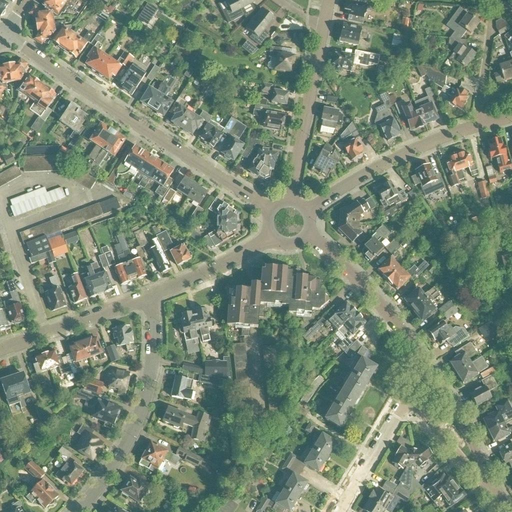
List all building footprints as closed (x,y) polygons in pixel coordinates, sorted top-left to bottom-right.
[(42,6),(45,8),(55,15),(56,19),(59,18),(62,14),(63,15),(68,8),(56,0),(46,0),(42,6)] [(56,0),(68,8),(71,11),(74,7),(69,4),(70,3),(68,1),(68,0),(56,0)] [(244,16),(241,10),(253,3),(251,0),(228,0),(225,2),(229,9),(225,11),(224,12),(230,23),(244,16)] [(347,0),(345,11),(346,12),(345,15),(363,19),(366,8),(373,10),(374,4),(367,2),(367,4),(350,0),(347,0)] [(148,5),(138,20),(147,26),(157,11),(148,5)] [(35,19),(36,27),(53,24),(52,19),(56,19),(55,15),(45,8),(43,11),(40,11),(40,12),(34,7),(29,15),(34,19),(35,20),(35,19)] [(264,30),(273,19),(271,18),(272,16),(268,13),(267,15),(262,11),(246,30),(253,35),(250,38),(249,39),(259,47),(269,35),(264,30)] [(455,32),(450,39),(460,41),(466,32),(470,35),(479,23),(468,15),(466,17),(458,11),(453,17),(454,19),(448,27),(455,32)] [(108,18),(100,13),(99,14),(103,17),(100,20),(104,23),(108,18)] [(48,40),(52,42),(57,36),(58,37),(59,35),(58,34),(57,28),(54,29),(53,24),(36,27),(38,35),(37,35),(37,36),(34,40),(41,46),(45,41),(45,40),(47,40),(48,40)] [(496,30),(499,36),(509,30),(506,24),(496,30)] [(338,44),(339,44),(340,45),(341,45),(342,44),(357,48),(359,38),(367,40),(368,36),(366,36),(367,31),(343,26),(341,34),(339,35),(337,41),(337,42),(338,43),(338,44)] [(58,48),(63,51),(74,36),(65,29),(64,27),(57,28),(58,34),(59,35),(58,37),(57,36),(52,42),(51,42),(59,47),(58,48)] [(74,36),(63,51),(68,55),(69,54),(76,59),(78,56),(79,57),(93,36),(89,33),(88,33),(82,42),(74,36)] [(96,73),(97,74),(107,59),(98,53),(102,48),(100,46),(104,40),(97,35),(90,45),(94,48),(87,59),(89,61),(85,66),(91,70),(92,72),(94,73),(96,73)] [(391,46),(402,49),(404,38),(393,35),(391,46)] [(280,47),(284,42),(279,38),(275,43),(280,47)] [(246,40),(241,47),(251,56),(257,48),(246,40)] [(474,56),(466,49),(467,42),(449,40),(448,45),(455,51),(448,60),(460,69),(461,66),(462,67),(465,68),(474,56)] [(274,71),(284,73),(284,72),(292,73),(292,70),(293,69),(293,68),(294,68),(294,67),(294,66),(294,65),(294,63),(294,62),(294,61),(295,58),(280,55),(281,50),(270,48),(269,58),(272,59),(271,63),(270,62),(268,64),(267,68),(268,70),(274,71)] [(333,68),(333,69),(334,72),(338,73),(340,71),(341,69),(350,71),(352,64),(366,67),(376,66),(378,57),(355,52),(354,58),(335,54),(332,67),(333,68)] [(107,59),(97,74),(98,75),(99,77),(101,78),(103,78),(108,82),(112,77),(114,78),(122,66),(127,69),(134,59),(124,53),(120,60),(119,60),(116,65),(107,59)] [(16,83),(16,86),(22,86),(27,78),(24,76),(24,74),(25,74),(24,73),(24,71),(24,70),(27,65),(20,60),(17,65),(16,65),(16,66),(8,67),(11,84),(16,83)] [(511,78),(511,62),(508,64),(506,60),(500,62),(501,66),(498,67),(501,74),(493,76),(496,84),(503,81),(505,81),(505,82),(511,80),(510,79),(511,78)] [(119,84),(121,86),(120,87),(122,88),(121,90),(131,97),(141,82),(140,82),(145,75),(132,66),(133,65),(133,64),(127,73),(119,84)] [(6,85),(11,84),(8,67),(1,68),(0,67),(0,85),(3,88),(6,87),(6,85)] [(146,79),(151,82),(159,70),(154,67),(146,79)] [(421,79),(426,76),(422,68),(415,67),(421,79)] [(426,76),(429,81),(432,84),(442,90),(441,92),(450,98),(447,103),(448,104),(448,105),(448,106),(452,109),(454,108),(460,112),(465,104),(465,103),(468,98),(466,97),(468,93),(460,88),(458,92),(455,90),(454,93),(444,87),(447,71),(422,68),(426,76)] [(25,104),(29,99),(39,85),(28,77),(27,78),(22,86),(16,86),(17,90),(15,92),(17,94),(17,95),(17,99),(16,101),(19,103),(21,101),(25,104)] [(149,89),(140,103),(142,104),(142,106),(145,108),(147,107),(152,111),(170,82),(172,79),(169,77),(166,78),(161,86),(157,83),(153,84),(150,90),(149,89)] [(170,82),(152,111),(156,114),(157,115),(160,117),(162,117),(163,118),(172,104),(165,99),(177,80),(173,78),(172,79),(170,82)] [(200,87),(206,91),(212,81),(205,78),(200,87)] [(212,82),(205,94),(208,96),(212,91),(213,92),(217,86),(212,82)] [(29,99),(35,104),(30,111),(35,115),(39,109),(43,112),(38,119),(44,123),(51,113),(47,109),(52,101),(55,96),(45,89),(46,89),(41,85),(40,86),(39,85),(29,99)] [(261,93),(273,95),(271,104),(286,107),(288,94),(271,91),(272,86),(262,85),(261,93)] [(414,104),(417,111),(420,118),(422,118),(425,125),(437,121),(434,114),(436,114),(433,105),(437,103),(431,88),(425,91),(428,98),(414,104)] [(379,127),(383,135),(384,135),(387,142),(395,138),(400,135),(392,120),(392,121),(389,113),(388,114),(386,111),(392,108),(385,94),(379,96),(384,106),(375,110),(377,115),(374,125),(380,127),(379,127)] [(179,128),(181,129),(191,114),(183,109),(186,104),(182,101),(181,100),(179,99),(178,98),(173,107),(177,109),(173,116),(175,117),(171,123),(174,125),(173,126),(179,129),(179,128)] [(417,111),(412,113),(409,106),(405,107),(403,102),(395,105),(399,116),(404,114),(411,131),(425,125),(422,118),(420,118),(417,111)] [(263,127),(271,128),(270,130),(280,131),(281,128),(282,128),(284,117),(265,113),(266,107),(255,105),(253,117),(262,118),(263,115),(265,116),(263,127)] [(70,139),(73,140),(66,151),(70,153),(79,139),(77,138),(83,129),(80,127),(86,118),(78,113),(79,112),(78,111),(78,109),(74,106),(71,107),(71,106),(60,123),(74,133),(70,139)] [(338,115),(338,112),(324,110),(320,134),(334,136),(336,127),(341,128),(343,116),(338,115)] [(191,114),(181,129),(183,131),(183,132),(188,135),(189,134),(191,136),(195,130),(197,131),(202,125),(205,127),(211,119),(202,114),(199,119),(191,114)] [(7,124),(13,129),(17,123),(11,118),(7,124)] [(223,133),(227,136),(236,122),(231,119),(225,129),(217,124),(213,131),(206,127),(198,140),(205,144),(204,145),(212,150),(216,143),(217,143),(223,133)] [(236,122),(227,136),(231,139),(221,154),(224,156),(225,157),(229,160),(230,160),(233,162),(243,147),(237,143),(246,128),(236,122)] [(343,147),(351,162),(353,161),(354,161),(356,161),(357,159),(358,158),(359,157),(358,155),(359,155),(358,155),(362,152),(355,140),(360,137),(351,123),(346,129),(351,136),(345,139),(348,144),(343,147)] [(87,160),(93,164),(112,134),(101,126),(95,134),(88,130),(83,138),(96,147),(87,160)] [(14,140),(23,146),(27,141),(18,134),(14,140)] [(112,134),(93,164),(87,173),(92,177),(107,154),(114,158),(125,142),(112,134)] [(248,139),(247,147),(253,149),(255,145),(260,146),(261,141),(248,139)] [(487,143),(489,151),(488,151),(488,153),(487,154),(488,157),(489,158),(490,160),(496,159),(500,174),(511,171),(509,163),(507,163),(505,156),(506,156),(504,147),(502,147),(500,140),(487,143)] [(311,171),(319,176),(320,175),(327,179),(330,173),(331,174),(336,165),(337,165),(340,160),(334,151),(325,146),(317,160),(311,171)] [(253,149),(247,147),(246,149),(241,157),(246,160),(253,149)] [(70,153),(66,151),(62,148),(57,155),(65,161),(70,153)] [(137,173),(148,156),(135,148),(133,152),(128,149),(106,182),(107,183),(116,189),(118,189),(118,188),(116,188),(115,187),(114,186),(114,184),(116,175),(119,176),(121,176),(124,175),(126,174),(128,173),(130,172),(132,169),(137,173)] [(258,152),(257,157),(259,157),(262,161),(261,168),(266,172),(267,171),(271,171),(272,172),(274,164),(275,164),(275,162),(277,161),(277,158),(276,157),(277,155),(268,153),(268,151),(262,150),(262,152),(258,152)] [(456,155),(455,156),(461,171),(468,169),(471,177),(478,175),(475,165),(472,166),(468,155),(464,156),(464,155),(464,154),(463,154),(463,153),(462,153),(461,152),(460,152),(459,152),(458,153),(457,154),(456,154),(456,155)] [(2,157),(6,166),(15,162),(11,153),(2,157)] [(455,156),(454,155),(452,155),(451,155),(450,156),(449,157),(449,158),(448,159),(449,160),(449,161),(449,162),(445,163),(448,170),(445,171),(452,188),(459,185),(458,182),(464,179),(461,171),(455,156)] [(150,180),(160,164),(154,160),(154,159),(154,158),(153,157),(152,157),(151,156),(149,156),(148,156),(137,173),(147,179),(145,181),(143,180),(138,186),(144,190),(150,180)] [(259,157),(257,157),(257,158),(255,161),(253,159),(250,164),(249,163),(245,170),(248,172),(250,173),(250,174),(254,177),(255,176),(257,178),(258,176),(264,181),(269,179),(271,171),(267,171),(266,172),(261,168),(262,161),(259,157)] [(59,172),(64,175),(71,166),(65,162),(59,172)] [(160,164),(150,180),(159,187),(155,194),(159,197),(155,203),(158,205),(173,182),(168,179),(172,172),(160,164)] [(64,175),(69,179),(76,169),(71,166),(64,175)] [(417,176),(411,178),(414,187),(421,184),(422,187),(420,188),(425,197),(444,189),(439,175),(434,177),(429,166),(423,169),(419,169),(416,172),(415,172),(417,176)] [(16,167),(11,169),(16,179),(21,176),(16,167)] [(11,169),(6,172),(11,182),(16,179),(11,169)] [(69,179),(74,182),(81,172),(76,169),(69,179)] [(6,172),(1,175),(6,185),(11,182),(6,172)] [(74,182),(79,185),(86,175),(81,172),(74,182)] [(79,185),(84,188),(91,178),(86,175),(79,185)] [(91,178),(84,188),(89,191),(96,181),(91,178)] [(177,191),(188,199),(196,187),(195,186),(195,184),(191,181),(190,183),(184,179),(177,191)] [(383,190),(383,191),(377,194),(384,205),(387,203),(389,207),(394,204),(395,206),(401,203),(401,204),(407,200),(403,191),(397,194),(394,189),(394,190),(390,183),(388,184),(388,183),(383,186),(384,187),(382,188),(383,190)] [(478,185),(482,200),(489,198),(485,183),(478,185)] [(196,187),(188,199),(199,206),(207,194),(206,193),(206,191),(202,188),(201,190),(196,187)] [(56,190),(60,201),(65,199),(61,188),(56,190)] [(44,189),(33,193),(35,198),(36,198),(41,196),(46,194),(44,189)] [(56,190),(51,192),(55,203),(60,201),(56,190)] [(163,201),(169,204),(175,194),(170,190),(163,201)] [(51,192),(46,194),(50,204),(55,203),(51,192)] [(33,193),(21,197),(23,203),(25,202),(30,200),(35,198),(33,193)] [(414,194),(413,193),(408,196),(412,202),(417,198),(414,194)] [(50,204),(46,194),(41,196),(45,206),(50,204)] [(41,196),(36,198),(39,208),(45,206),(41,196)] [(15,206),(20,204),(23,203),(21,197),(10,202),(12,207),(15,206)] [(36,198),(35,198),(30,200),(34,210),(39,208),(36,198)] [(116,199),(110,201),(114,212),(120,210),(116,199)] [(30,200),(25,202),(29,212),(34,210),(30,200)] [(217,217),(217,224),(235,224),(236,218),(233,216),(235,212),(216,200),(209,211),(217,217)] [(110,201),(104,203),(108,214),(114,212),(110,201)] [(341,215),(340,222),(358,224),(359,216),(369,210),(363,201),(357,205),(356,205),(347,211),(345,208),(339,212),(341,215)] [(25,202),(23,203),(20,204),(24,214),(29,212),(25,202)] [(104,203),(99,205),(103,216),(108,214),(104,203)] [(20,204),(15,206),(19,216),(24,214),(20,204)] [(98,205),(93,207),(97,218),(103,216),(99,205),(98,205)] [(15,206),(12,207),(10,208),(14,218),(19,216),(15,206)] [(93,207),(88,209),(92,220),(97,218),(93,207)] [(191,218),(196,221),(203,211),(197,208),(191,218)] [(88,209),(83,211),(87,222),(92,220),(88,209)] [(83,211),(77,213),(82,224),(87,222),(83,211)] [(77,213),(72,215),(76,226),(82,224),(77,213)] [(72,215),(67,217),(71,228),(76,226),(72,215)] [(67,217),(62,219),(66,230),(71,228),(67,217)] [(62,219),(56,220),(61,232),(66,230),(62,219)] [(56,220),(51,222),(55,234),(61,232),(56,220)] [(51,222),(46,224),(50,236),(55,234),(51,222)] [(358,224),(340,222),(339,230),(337,232),(342,237),(344,235),(352,243),(356,240),(360,244),(365,240),(357,232),(358,224)] [(46,224),(41,226),(45,238),(46,237),(50,236),(46,224)] [(235,224),(217,224),(217,231),(208,236),(204,238),(206,243),(210,240),(214,248),(234,236),(232,232),(235,230),(235,224)] [(444,235),(448,247),(465,233),(461,224),(451,228),(452,232),(444,235)] [(41,226),(35,228),(39,240),(45,238),(41,226)] [(157,226),(152,229),(156,237),(161,234),(157,226)] [(133,234),(140,249),(148,245),(141,231),(139,231),(137,227),(131,231),(133,234)] [(362,253),(362,254),(362,255),(365,258),(365,259),(367,262),(369,262),(370,263),(375,257),(376,258),(383,252),(376,244),(378,242),(382,238),(384,241),(390,235),(382,227),(376,232),(377,233),(371,238),(372,240),(363,248),(364,249),(362,251),(362,252),(362,253)] [(35,228),(30,230),(34,242),(39,240),(35,228)] [(30,230),(25,232),(29,244),(34,242),(30,230)] [(24,246),(26,245),(29,244),(25,232),(20,234),(24,246)] [(189,259),(191,257),(190,254),(187,254),(183,246),(182,247),(180,244),(176,247),(175,246),(173,247),(165,232),(161,234),(156,237),(164,253),(169,250),(177,267),(190,260),(189,259)] [(120,246),(123,255),(124,255),(133,280),(136,279),(137,280),(139,279),(140,280),(143,279),(144,278),(146,277),(142,266),(142,264),(141,262),(140,261),(139,260),(133,262),(128,251),(126,244),(125,240),(123,241),(120,233),(115,235),(116,237),(114,238),(117,246),(120,245),(120,246)] [(68,235),(63,237),(66,247),(72,245),(68,235)] [(29,244),(26,245),(31,259),(29,260),(30,265),(47,259),(49,265),(55,263),(46,237),(45,238),(39,240),(34,242),(29,244)] [(61,237),(48,242),(52,252),(65,247),(61,237)] [(385,247),(392,254),(400,246),(394,239),(385,247)] [(152,243),(155,248),(149,251),(161,275),(163,274),(164,275),(167,273),(168,271),(169,271),(169,269),(171,268),(157,240),(152,243)] [(107,247),(101,250),(103,256),(104,255),(109,253),(107,247)] [(104,255),(109,267),(109,268),(115,265),(111,253),(109,253),(104,255)] [(382,278),(386,282),(400,268),(394,263),(400,257),(396,253),(386,262),(380,267),(381,268),(377,271),(382,276),(382,278)] [(104,255),(103,256),(98,257),(103,270),(109,267),(104,255)] [(124,255),(123,255),(118,257),(121,267),(114,269),(115,270),(115,272),(115,274),(117,275),(121,286),(122,285),(124,286),(126,285),(128,283),(129,283),(129,282),(133,280),(124,255)] [(501,258),(503,268),(509,266),(507,256),(501,258)] [(417,270),(421,274),(428,267),(424,262),(417,270)] [(96,264),(90,266),(101,295),(106,293),(108,293),(110,292),(112,291),(106,273),(100,275),(96,264)] [(426,271),(431,276),(436,269),(431,265),(426,271)] [(101,295),(90,266),(85,268),(87,275),(82,276),(83,281),(89,299),(92,298),(94,298),(95,297),(101,295)] [(400,268),(386,282),(390,286),(392,286),(397,291),(400,288),(401,288),(406,282),(416,273),(412,269),(406,274),(400,268)] [(261,271),(260,285),(258,318),(265,319),(266,306),(288,308),(289,308),(291,278),(292,273),(286,273),(286,270),(267,269),(267,271),(261,271)] [(72,299),(72,300),(73,302),(74,303),(75,304),(86,300),(77,275),(71,277),(75,287),(69,289),(72,299)] [(45,294),(51,313),(66,308),(55,278),(49,280),(53,291),(45,294)] [(316,280),(291,278),(289,308),(288,308),(288,315),(311,317),(311,311),(319,311),(329,302),(324,296),(320,295),(321,283),(315,282),(316,280)] [(260,285),(251,284),(251,291),(236,290),(236,288),(228,287),(226,289),(226,299),(229,300),(227,327),(242,328),(241,337),(249,338),(250,329),(257,329),(258,318),(260,285)] [(11,322),(11,324),(15,326),(15,325),(22,322),(23,323),(25,319),(24,318),(19,305),(20,305),(14,285),(7,287),(12,301),(3,304),(5,310),(7,309),(8,314),(8,316),(9,317),(11,322)] [(409,307),(413,312),(436,293),(433,289),(424,297),(418,290),(404,301),(405,302),(405,304),(408,307),(409,307)] [(436,293),(413,312),(416,316),(416,318),(419,321),(420,321),(421,322),(429,316),(431,316),(434,314),(434,312),(435,311),(430,305),(440,297),(436,293)] [(442,316),(443,315),(454,307),(450,302),(438,311),(442,316)] [(331,326),(337,332),(357,313),(352,308),(351,309),(346,304),(343,307),(342,307),(337,312),(326,323),(322,319),(311,329),(315,334),(323,326),(327,330),(331,326)] [(454,307),(443,315),(446,320),(458,313),(454,307)] [(198,312),(193,313),(197,332),(199,332),(201,338),(202,344),(210,342),(207,330),(211,329),(213,328),(214,326),(213,322),(211,320),(210,321),(208,314),(207,313),(206,313),(205,310),(203,311),(201,310),(199,310),(198,312)] [(197,332),(193,313),(188,314),(187,313),(184,314),(183,315),(181,315),(182,319),(181,319),(180,319),(180,320),(182,327),(180,327),(178,330),(179,334),(182,335),(183,335),(185,343),(188,342),(189,349),(199,347),(197,340),(195,333),(197,332)] [(357,313),(337,332),(345,340),(338,347),(343,353),(352,344),(348,340),(356,333),(357,333),(362,328),(362,327),(365,324),(360,319),(361,318),(357,313)] [(483,337),(495,329),(491,322),(478,330),(483,337)] [(446,342),(449,346),(452,346),(453,348),(469,337),(468,336),(467,336),(463,331),(455,329),(452,331),(449,327),(447,329),(442,323),(427,333),(433,342),(437,339),(441,345),(446,342)] [(116,330),(113,331),(116,347),(125,346),(127,353),(133,352),(131,345),(133,344),(130,330),(129,330),(128,327),(125,328),(123,328),(122,327),(119,328),(118,329),(116,330)] [(84,342),(82,342),(88,359),(99,355),(101,361),(106,359),(104,353),(101,354),(96,340),(91,341),(90,340),(89,340),(88,338),(83,340),(84,342)] [(88,359),(82,342),(81,343),(81,341),(75,343),(76,345),(74,345),(75,347),(70,349),(75,363),(72,364),(75,370),(76,370),(77,374),(81,373),(79,369),(80,369),(78,363),(88,359)] [(344,353),(349,358),(361,346),(357,341),(344,353)] [(456,373),(456,374),(471,365),(467,359),(476,353),(470,344),(454,354),(457,358),(454,360),(449,363),(452,368),(452,369),(455,373),(456,373)] [(106,350),(112,365),(118,363),(112,347),(106,350)] [(357,355),(363,358),(367,351),(362,348),(357,355)] [(48,354),(44,355),(50,371),(58,368),(61,377),(64,375),(65,377),(72,375),(66,358),(61,359),(60,357),(57,358),(55,352),(53,352),(52,351),(49,352),(48,354)] [(50,371),(44,355),(41,356),(39,356),(37,357),(36,358),(34,359),(37,366),(33,367),(36,375),(32,377),(35,386),(44,383),(41,374),(50,371)] [(204,377),(228,382),(231,383),(228,358),(223,358),(223,363),(219,363),(219,362),(211,362),(211,363),(204,363),(204,377)] [(471,365),(456,374),(457,375),(457,376),(458,379),(460,380),(463,385),(468,382),(473,379),(473,378),(478,375),(477,375),(487,368),(481,358),(471,365)] [(361,360),(343,390),(358,399),(366,386),(367,387),(369,383),(368,382),(376,369),(361,360)] [(199,374),(201,368),(184,364),(183,370),(199,374)] [(479,375),(482,381),(498,373),(494,367),(479,375)] [(118,390),(117,394),(125,396),(129,375),(115,371),(113,371),(112,372),(111,372),(110,373),(109,374),(109,375),(108,375),(108,376),(106,379),(105,383),(110,384),(109,388),(118,390)] [(9,375),(0,378),(0,382),(9,407),(19,404),(21,409),(25,407),(23,401),(31,398),(29,394),(23,375),(11,379),(9,375)] [(228,382),(204,377),(200,377),(199,384),(227,390),(228,382)] [(469,396),(472,401),(472,402),(474,405),(475,406),(476,408),(491,399),(488,393),(497,388),(491,377),(481,382),(485,388),(480,390),(473,393),(474,394),(469,396)] [(192,392),(190,392),(193,381),(176,378),(171,398),(182,400),(183,399),(191,401),(192,392)] [(87,391),(100,395),(103,386),(90,381),(87,391)] [(103,427),(111,430),(113,426),(113,427),(120,410),(104,403),(103,404),(99,402),(101,396),(80,390),(72,397),(86,402),(84,406),(95,411),(92,418),(105,423),(103,427)] [(358,399),(343,390),(325,421),(340,429),(348,416),(349,417),(351,413),(350,412),(358,399)] [(487,430),(488,432),(504,424),(511,419),(511,411),(507,401),(494,407),(497,413),(493,415),(493,414),(487,417),(487,418),(482,420),(485,425),(485,427),(486,430),(487,430)] [(42,411),(44,415),(60,408),(59,404),(42,411)] [(303,409),(298,406),(293,413),(304,419),(308,412),(303,409)] [(191,440),(200,442),(202,430),(205,423),(208,424),(211,418),(196,413),(194,419),(168,409),(163,422),(181,429),(183,424),(194,428),(191,440)] [(511,434),(511,427),(507,430),(504,424),(488,432),(488,434),(490,437),(491,438),(493,443),(499,440),(499,441),(504,438),(509,435),(511,434)] [(76,451),(92,461),(102,445),(90,437),(94,432),(83,426),(78,434),(84,438),(76,451)] [(304,465),(318,474),(326,461),(327,461),(329,458),(328,457),(336,444),(322,435),(304,465)] [(511,440),(509,442),(511,446),(498,452),(501,459),(501,460),(502,463),(503,463),(504,465),(508,463),(511,469),(511,468),(511,440)] [(175,457),(150,443),(138,465),(155,474),(163,460),(175,467),(179,459),(175,457)] [(415,451),(413,451),(413,454),(409,462),(412,466),(414,469),(418,466),(419,468),(420,467),(421,468),(423,468),(426,466),(426,464),(426,463),(426,462),(425,460),(431,455),(430,453),(427,449),(426,449),(425,448),(420,452),(418,450),(416,450),(415,451)] [(62,469),(63,470),(56,478),(64,484),(65,482),(71,486),(77,478),(79,479),(83,473),(78,468),(79,467),(70,459),(72,456),(61,449),(57,454),(60,457),(57,461),(64,466),(62,469)] [(184,462),(195,467),(199,466),(207,470),(210,464),(178,449),(176,455),(185,459),(184,462)] [(413,454),(413,451),(411,451),(410,450),(407,450),(406,452),(400,449),(399,450),(398,450),(396,454),(396,455),(395,456),(397,458),(393,465),(394,465),(394,466),(394,468),(398,470),(400,470),(400,469),(401,469),(404,465),(408,467),(400,479),(402,480),(398,488),(411,496),(421,488),(411,477),(411,466),(412,466),(409,462),(413,454)] [(30,494),(26,498),(32,504),(36,501),(45,510),(48,506),(49,506),(51,506),(52,506),(53,505),(54,504),(54,503),(54,502),(54,501),(58,497),(43,481),(42,482),(40,480),(45,475),(31,462),(24,470),(31,477),(27,481),(30,485),(34,489),(30,494)] [(270,501),(268,504),(273,508),(272,510),(275,511),(283,511),(284,511),(286,511),(290,511),(297,501),(298,501),(300,498),(299,497),(304,488),(306,489),(308,487),(306,485),(307,484),(293,475),(276,504),(270,501)] [(424,493),(433,503),(440,497),(441,497),(455,486),(449,479),(446,481),(443,477),(433,486),(430,481),(419,490),(422,494),(424,493)] [(121,494),(127,498),(128,496),(138,503),(142,497),(143,497),(144,497),(149,489),(157,495),(161,489),(151,482),(147,488),(135,479),(133,482),(130,480),(128,482),(123,489),(121,492),(122,492),(121,494)] [(242,492),(248,496),(249,495),(257,493),(256,486),(246,488),(245,487),(242,492)] [(440,497),(433,503),(437,508),(444,502),(449,508),(465,496),(461,491),(459,492),(455,486),(441,497),(440,497)] [(392,495),(407,504),(411,497),(396,488),(392,495)] [(370,500),(369,502),(384,511),(388,504),(389,504),(393,498),(385,493),(384,495),(376,490),(374,493),(372,493),(368,499),(370,500)] [(227,499),(223,505),(233,511),(234,511),(238,507),(227,499)] [(10,508),(12,511),(21,511),(19,509),(23,506),(20,502),(10,508)] [(385,511),(384,511),(369,502),(363,511),(364,511),(385,511)]
